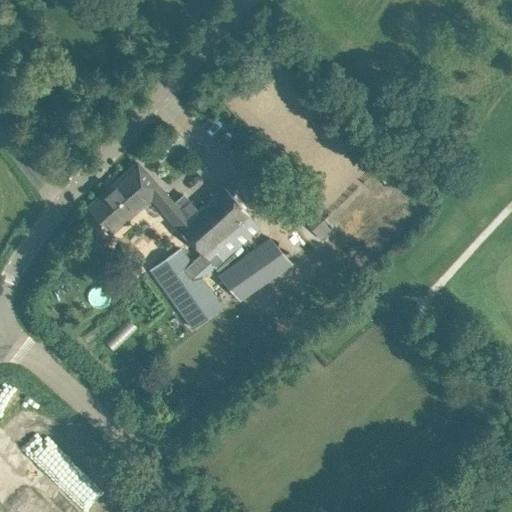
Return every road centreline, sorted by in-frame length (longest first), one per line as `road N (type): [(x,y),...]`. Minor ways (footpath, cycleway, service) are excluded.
road 1 (unclassified): [(51,209),(244,0)]
road 2 (unclassified): [(172,511),(53,381),(0,337)]
